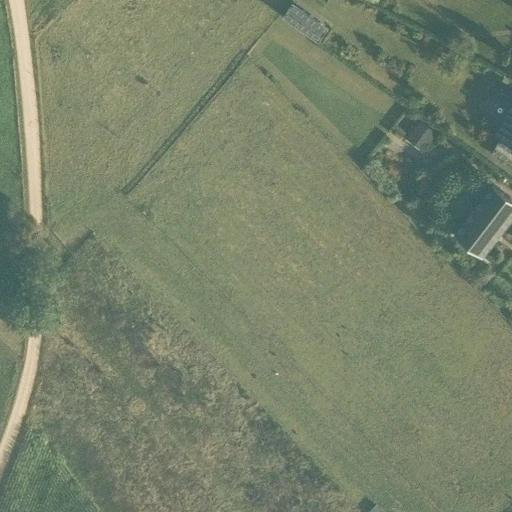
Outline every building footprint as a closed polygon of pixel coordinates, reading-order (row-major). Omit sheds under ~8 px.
[(306,12),(296,26),(308,35),(318,21),(306,12)] [(419,121),(407,138),(423,150),(436,134),(419,121)] [(511,137),(503,133),(493,152),(511,165),(511,137)] [(511,218),(511,198),(494,184),(454,235),(483,257),(511,218)] [(419,258),(402,275),(432,306),(449,289),(427,267),(436,258),(419,241),(410,249),(419,258)] [(377,284),(369,293),(385,310),(394,301),(414,322),(432,306),(402,275),(385,292),(377,284)] [(369,310),(352,327),(381,357),(398,340),(377,318),(385,310),(369,293),(360,301),(369,310)] [(327,336),(318,344),(335,361),(344,353),(364,374),(381,357),(352,327),(334,343),(327,336)] [(511,373),(499,386),(511,398),(511,373)] [(511,398),(499,386),(485,400),(510,426),(511,423),(511,398)] [(485,400),(470,414),(496,440),(510,426),(485,400)] [(470,414),(456,429),(481,454),(496,440),(470,414)] [(462,447),(444,464),(472,492),(490,475),(462,447)] [(444,464),(426,482),(454,510),(472,492),(444,464)] [(426,482),(408,500),(420,511),(451,511),(454,510),(426,482)] [(420,511),(408,500),(396,511),(420,511)]
